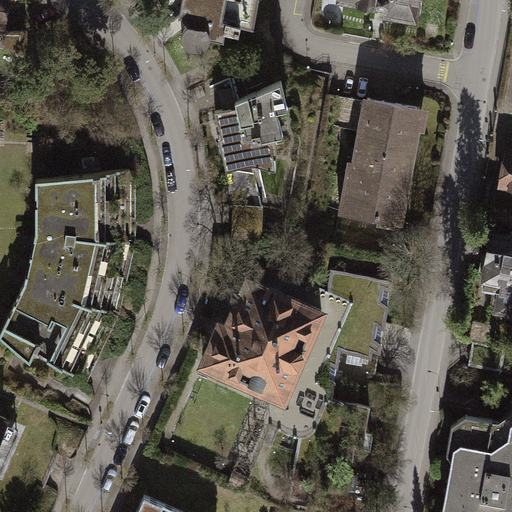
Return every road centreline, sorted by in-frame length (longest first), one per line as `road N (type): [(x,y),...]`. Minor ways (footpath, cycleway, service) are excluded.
road 1 (residential): [(85,0),(145,78),(163,117),(175,155),(181,242),(165,322),(81,511)]
road 2 (residential): [(475,78),(397,511)]
road 3 (residential): [(475,78),(309,47),(291,26),(292,0)]
